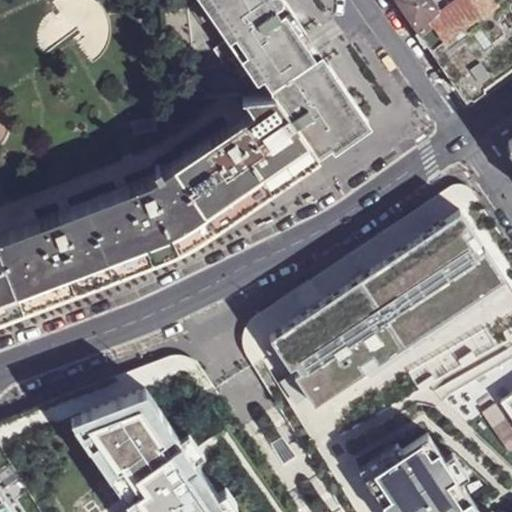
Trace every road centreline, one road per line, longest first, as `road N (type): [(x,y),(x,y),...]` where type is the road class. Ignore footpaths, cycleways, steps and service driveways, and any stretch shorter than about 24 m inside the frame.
road 1 (tertiary): [(462,134),(313,237),(189,298),(0,372)]
road 2 (residential): [(462,134),(365,0)]
